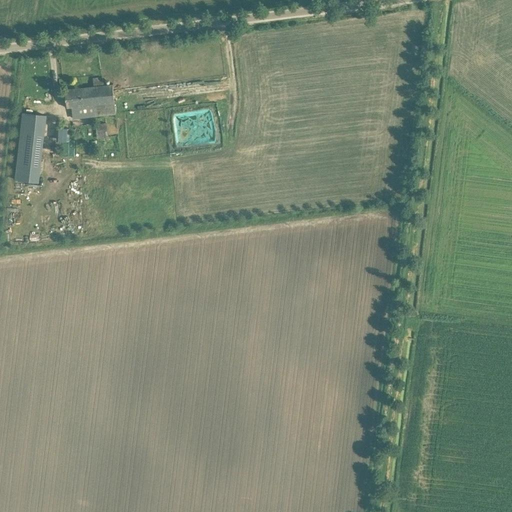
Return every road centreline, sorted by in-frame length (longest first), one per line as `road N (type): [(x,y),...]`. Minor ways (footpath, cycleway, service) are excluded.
road 1 (track): [(437,0),(378,511)]
road 2 (unclassified): [(0,51),(426,0)]
